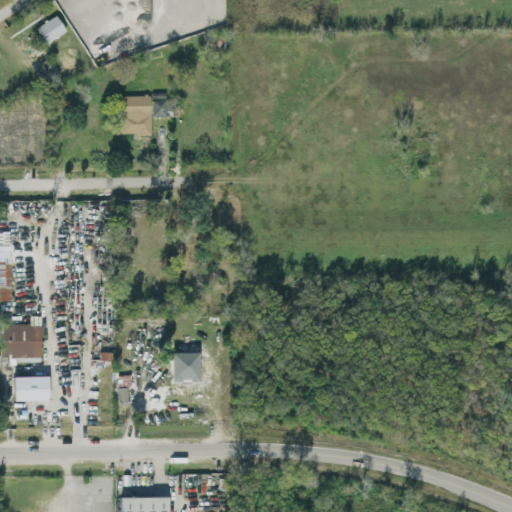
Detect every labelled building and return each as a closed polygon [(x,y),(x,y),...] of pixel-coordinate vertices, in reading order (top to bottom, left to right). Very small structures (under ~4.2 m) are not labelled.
[(35,25),(44,42),(65,32),(56,15),(35,25)] [(50,80),(60,73),(48,56),(38,63),(50,80)] [(151,116),(172,116),(172,97),(165,97),(165,91),(151,92),(151,116)] [(150,132),(149,94),(118,95),(119,133),(150,132)] [(0,249),(0,298),(10,298),(8,249),(0,249)] [(39,356),(40,316),(27,316),(27,322),(1,322),(1,359),(7,359),(7,356),(39,356)] [(197,351),(169,352),(170,382),(198,382),(197,351)] [(47,374),(12,375),(12,399),(47,398),(47,374)] [(116,404),(126,403),(125,386),(115,386),(116,404)]
